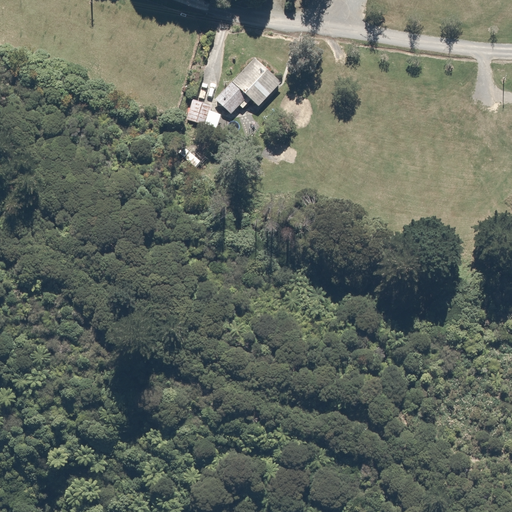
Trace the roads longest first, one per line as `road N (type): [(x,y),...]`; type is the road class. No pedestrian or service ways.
road 1 (track): [(0,156),(49,248),(257,401),(357,431),(455,511)]
road 2 (residential): [(189,0),(477,55),(511,54)]
